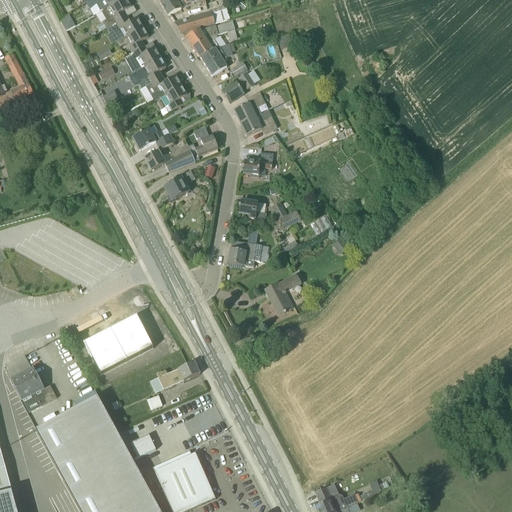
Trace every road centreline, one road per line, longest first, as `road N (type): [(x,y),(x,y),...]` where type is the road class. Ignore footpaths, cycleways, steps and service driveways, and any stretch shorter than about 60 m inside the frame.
road 1 (residential): [(207,290),(229,141),(145,0)]
road 2 (primary): [(163,260),(22,0)]
road 3 (primary): [(291,511),(163,260)]
road 4 (unclassified): [(42,324),(163,260)]
